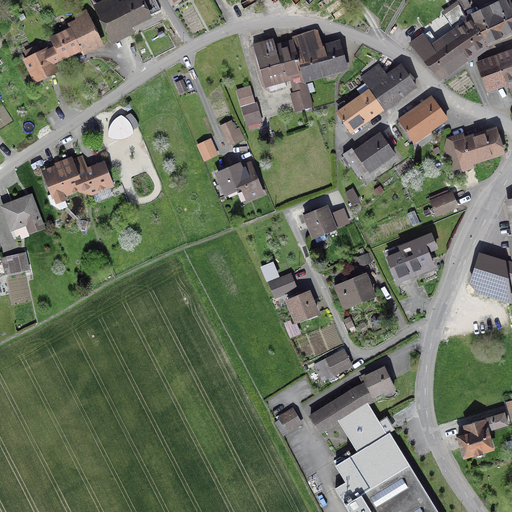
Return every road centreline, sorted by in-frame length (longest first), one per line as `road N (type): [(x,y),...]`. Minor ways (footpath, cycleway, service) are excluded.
road 1 (residential): [(511,129),(465,109),(378,44),(328,26),(261,21),(193,46),(0,170)]
road 2 (residential): [(478,511),(435,443),(425,373),(462,266),(511,176)]
